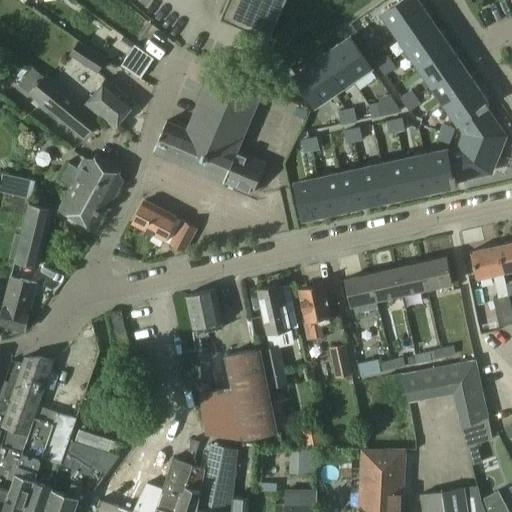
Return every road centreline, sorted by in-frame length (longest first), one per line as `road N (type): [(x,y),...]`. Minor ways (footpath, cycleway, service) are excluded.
road 1 (residential): [(100,271),(161,287),(511,206)]
road 2 (residential): [(182,48),(100,271)]
road 3 (residential): [(100,271),(43,336),(0,352)]
